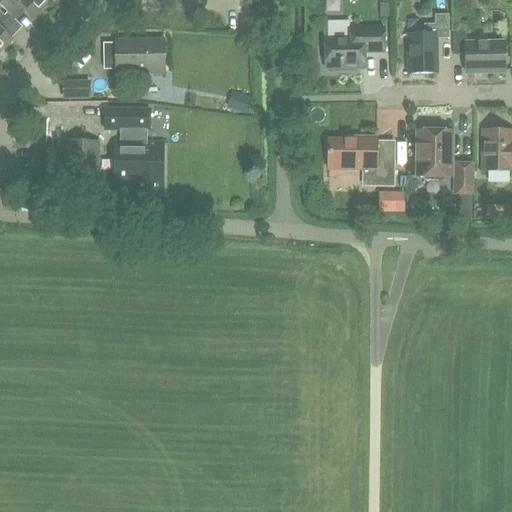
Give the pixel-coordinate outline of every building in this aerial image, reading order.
[(49,1),(47,0),(0,0),(0,5),(15,21),(24,11),(32,19),(49,1)] [(0,52),(12,40),(0,28),(0,19),(4,16),(0,12),(0,52)] [(424,35),(408,35),(409,74),(437,74),(436,39),(449,39),(449,15),(434,15),(435,24),(424,25),(424,35)] [(324,46),(322,49),(322,60),(325,63),(325,69),(328,69),(328,71),(339,71),(339,69),(364,68),(364,54),(384,53),(384,29),(350,30),(350,39),(324,40),(324,46)] [(453,31),(453,55),(465,55),(465,73),(505,73),(504,43),(465,44),(465,30),(453,31)] [(116,74),(163,73),(163,40),(116,41),(116,44),(104,44),(104,69),(116,69),(116,74)] [(63,99),(89,98),(89,82),(63,83),(63,99)] [(104,108),(103,130),(120,130),(120,143),(115,143),(114,161),(114,185),(135,185),(135,193),(162,194),(163,144),(147,143),(147,131),(150,131),(150,109),(104,108)] [(483,131),(483,171),(511,172),(511,168),(511,142),(511,143),(511,132),(483,131)] [(417,132),(417,176),(451,177),(451,133),(417,132)] [(328,141),(328,169),(370,170),(370,187),(394,187),(394,161),(376,160),(376,139),(354,138),(354,142),(328,141)] [(65,141),(64,161),(64,192),(97,193),(98,142),(65,141)] [(455,193),(459,193),(471,193),(472,166),(455,165),(455,193)] [(459,202),(471,202),(471,193),(459,193),(459,202)] [(391,194),(391,214),(404,214),(404,194),(391,194)]
